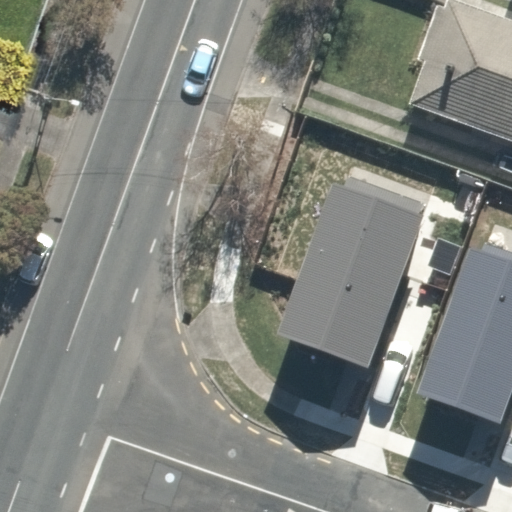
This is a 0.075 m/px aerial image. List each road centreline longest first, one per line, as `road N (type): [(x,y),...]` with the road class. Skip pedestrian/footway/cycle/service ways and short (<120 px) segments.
road 1 (secondary): [(44,415),(195,0)]
road 2 (residential): [(44,415),(317,511)]
